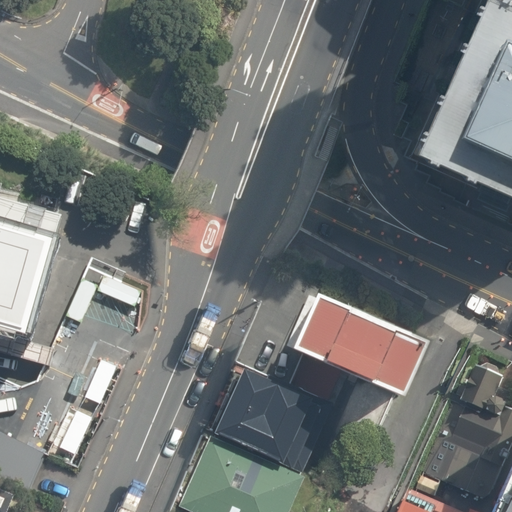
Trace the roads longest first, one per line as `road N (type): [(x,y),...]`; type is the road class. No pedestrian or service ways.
road 1 (secondary): [(332,0),(202,333),(117,508)]
road 2 (secondary): [(117,508),(175,339),(198,225),(285,0)]
road 3 (tertiary): [(479,283),(168,146),(0,61)]
road 4 (secondary): [(391,0),(362,77),(367,152),(392,197),(479,283)]
